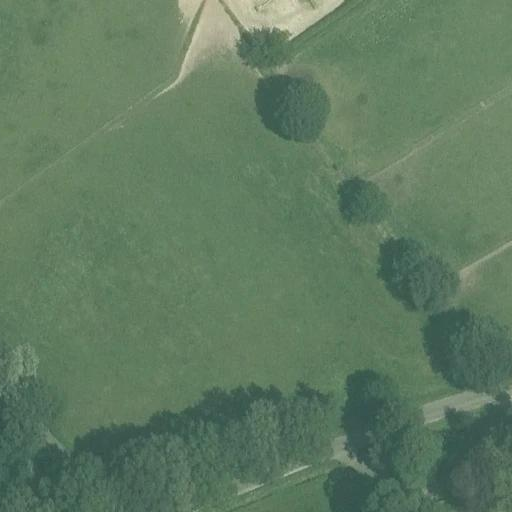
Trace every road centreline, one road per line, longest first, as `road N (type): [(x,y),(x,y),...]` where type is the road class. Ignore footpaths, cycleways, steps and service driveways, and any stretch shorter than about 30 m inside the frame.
road 1 (tertiary): [(168,511),(511,388)]
road 2 (track): [(94,511),(0,400)]
